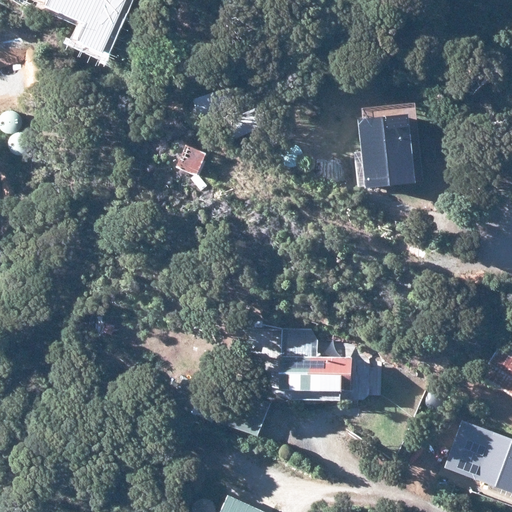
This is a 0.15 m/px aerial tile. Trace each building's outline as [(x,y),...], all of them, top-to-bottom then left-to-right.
[(118,36),(122,55),(140,51),(136,32),(118,36)] [(502,64),(511,71),(511,52),(502,64)] [(418,176),(412,105),(358,109),(364,180),(418,176)] [(298,172),(313,146),(294,135),(279,161),(298,172)] [(198,173),(210,150),(197,144),(185,167),(198,173)] [(306,354),(307,327),(282,326),(280,385),(351,387),(351,355),(306,354)] [(480,373),(511,393),(511,351),(500,343),(480,373)] [(249,419),(255,405),(232,394),(225,409),(249,419)] [(446,466),(511,489),(511,436),(463,419),(446,466)] [(267,511),(230,494),(221,511),(267,511)]
